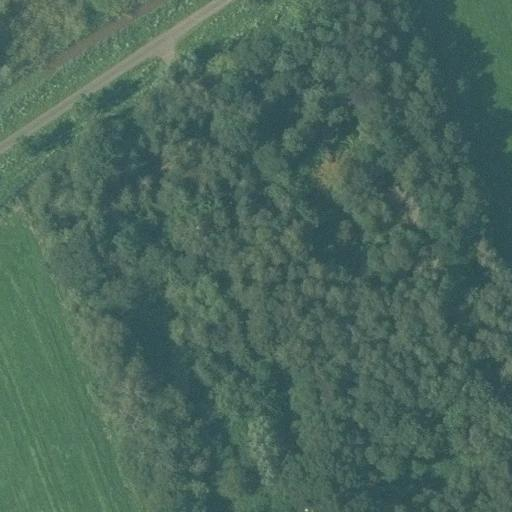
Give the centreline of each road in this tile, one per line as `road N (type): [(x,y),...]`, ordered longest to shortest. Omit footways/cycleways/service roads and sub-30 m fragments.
road 1 (track): [(270,318),(209,147),(158,45)]
road 2 (unclassified): [(0,150),(226,0)]
